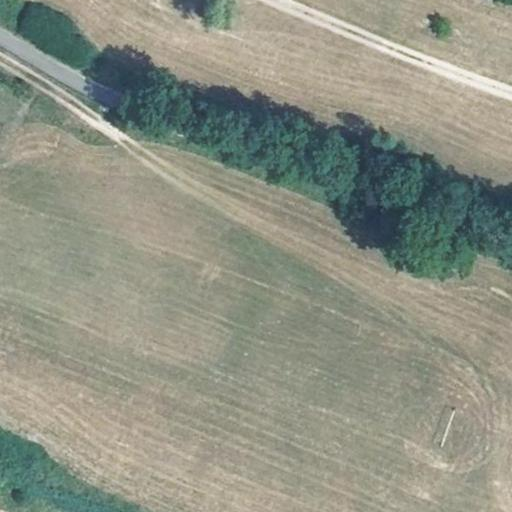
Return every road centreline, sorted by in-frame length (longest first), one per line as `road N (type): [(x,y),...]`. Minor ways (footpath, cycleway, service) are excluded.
road 1 (track): [(275,0),(511,90)]
road 2 (track): [(0,54),(125,139)]
